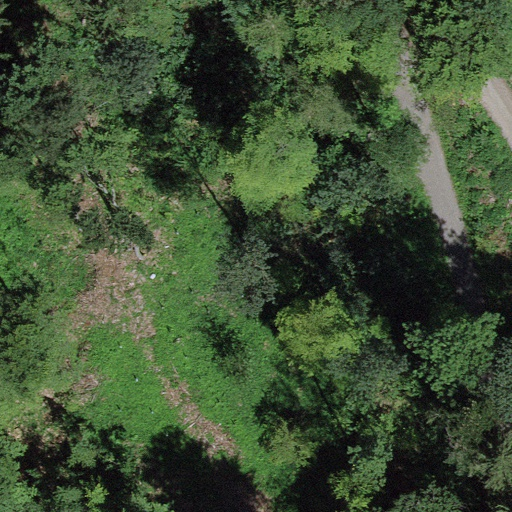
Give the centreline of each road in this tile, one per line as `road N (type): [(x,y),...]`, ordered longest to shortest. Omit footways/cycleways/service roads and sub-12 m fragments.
road 1 (track): [(511,439),(379,0)]
road 2 (track): [(439,0),(474,66),(511,112)]
